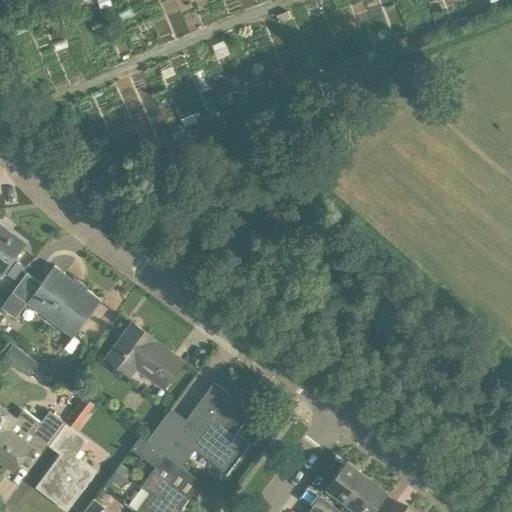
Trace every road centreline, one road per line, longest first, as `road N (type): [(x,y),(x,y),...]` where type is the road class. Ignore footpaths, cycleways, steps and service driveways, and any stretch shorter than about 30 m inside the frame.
road 1 (residential): [(339,416),(67,208),(0,128)]
road 2 (unknown): [(8,143),(29,110),(291,0)]
road 3 (residential): [(469,511),(339,416)]
road 4 (residential): [(266,511),(339,416)]
